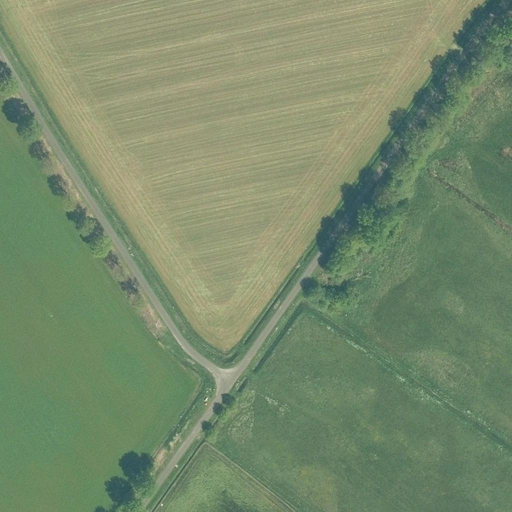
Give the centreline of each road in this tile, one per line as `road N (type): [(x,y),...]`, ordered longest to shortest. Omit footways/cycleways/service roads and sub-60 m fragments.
road 1 (unclassified): [(228,381),(507,0)]
road 2 (unclassified): [(228,381),(177,339),(0,55)]
road 3 (unclassified): [(135,511),(228,381)]
